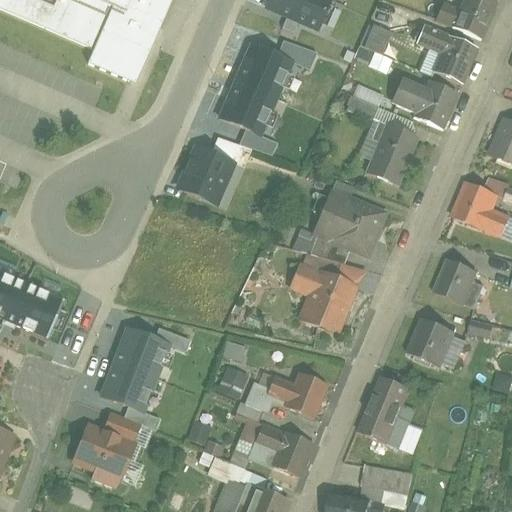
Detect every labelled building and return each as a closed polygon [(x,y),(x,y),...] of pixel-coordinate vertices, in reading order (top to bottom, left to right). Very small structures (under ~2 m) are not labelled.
[(0,0),(0,7),(91,47),(84,64),(137,87),(174,0),(0,0)] [(269,0),(266,8),(279,13),(319,30),(332,0),(269,0)] [(436,0),(432,8),(477,28),(489,0),(436,0)] [(408,34),(433,44),(426,61),(456,74),(472,38),(417,14),(408,34)] [(366,25),(351,60),(383,74),(389,60),(381,57),(391,36),(366,25)] [(438,120),(454,83),(424,70),(421,77),(399,67),(389,90),(411,100),(408,107),(438,120)] [(511,108),(502,104),(484,143),(511,155),(511,108)] [(414,126),(383,113),(362,163),(393,176),(414,126)] [(236,162),(195,145),(176,190),(218,207),(236,162)] [(497,185),(464,172),(449,208),(500,228),(508,207),(491,200),(497,185)] [(365,248),(384,201),(329,178),(309,225),(365,248)] [(474,260),(442,248),(429,281),(461,294),(474,260)] [(334,322),(353,279),(294,254),(283,279),(303,287),(295,305),(334,322)] [(65,301),(0,273),(0,318),(49,339),(65,301)] [(450,322),(418,309),(404,343),(437,356),(450,322)] [(487,339),(489,326),(467,322),(465,334),(487,339)] [(142,414),(168,348),(128,332),(102,398),(142,414)] [(238,364),(243,348),(224,342),(219,358),(238,364)] [(261,388),(311,408),(324,374),(294,363),(289,377),(268,369),(261,388)] [(406,378),(378,366),(355,422),(383,433),(406,378)] [(235,401),(245,376),(224,368),(214,392),(235,401)] [(295,468),(309,434),(260,414),(246,448),(295,468)] [(186,440),(201,445),(207,429),(192,424),(186,440)] [(0,479),(2,474),(11,452),(17,436),(0,429),(0,479)] [(134,449),(85,429),(70,466),(119,486),(134,449)] [(332,470),(323,511),(362,511),(369,478),(332,470)] [(276,511),(285,490),(250,475),(234,511),(220,505),(216,511),(276,511)]
